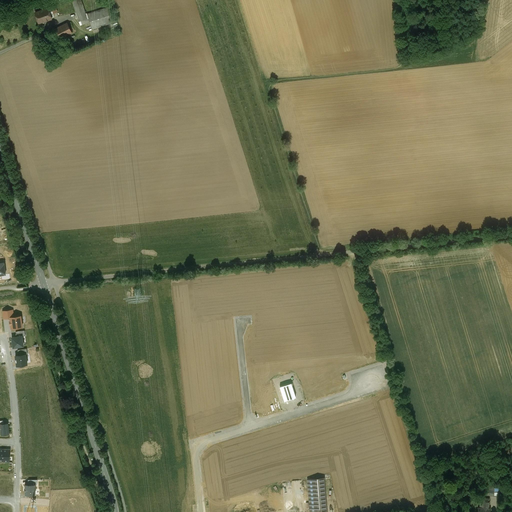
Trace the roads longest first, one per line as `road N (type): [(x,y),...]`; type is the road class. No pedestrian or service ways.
road 1 (unclassified): [(54,282),(511,236)]
road 2 (track): [(352,252),(435,511)]
road 3 (secondary): [(43,283),(114,511)]
road 4 (residential): [(0,113),(54,282)]
road 5 (secondary): [(0,148),(43,283)]
